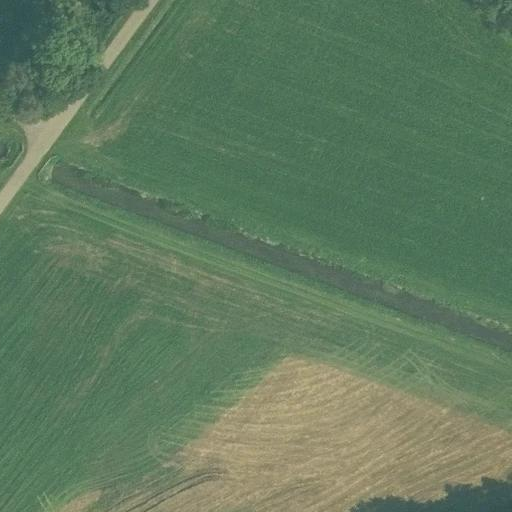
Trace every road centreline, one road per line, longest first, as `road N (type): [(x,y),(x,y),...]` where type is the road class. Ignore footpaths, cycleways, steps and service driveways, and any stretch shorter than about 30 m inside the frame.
road 1 (track): [(20,180),(511,366)]
road 2 (unclassified): [(0,207),(153,0)]
